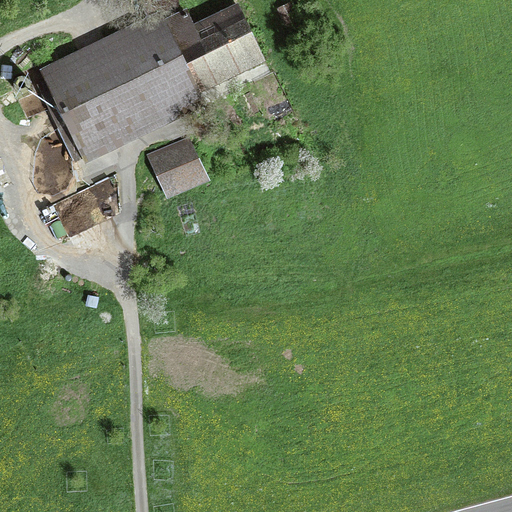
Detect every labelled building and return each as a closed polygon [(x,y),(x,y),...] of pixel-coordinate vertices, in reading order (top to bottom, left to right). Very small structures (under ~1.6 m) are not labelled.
[(153,0),(136,0),(144,14),(157,7),(153,0)] [(290,5),(279,10),(286,24),(296,19),(290,5)] [(192,30),(184,13),(46,80),(83,157),(133,132),(128,122),(260,57),(237,9),(192,30)] [(14,92),(17,94),(21,94),(24,93),(27,90),(28,88),(29,85),(28,81),(26,79),(23,77),(20,77),(16,77),(13,79),(12,82),(11,86),(12,89),(14,92)] [(26,111),(29,112),(32,111),(35,109),(37,106),(37,103),(37,99),(34,97),(31,95),(28,94),(25,95),(22,97),(20,100),(20,104),(21,107),(23,110),(26,111)] [(336,128),(341,140),(353,135),(348,123),(336,128)] [(185,144),(151,158),(166,191),(201,177),(185,144)]
